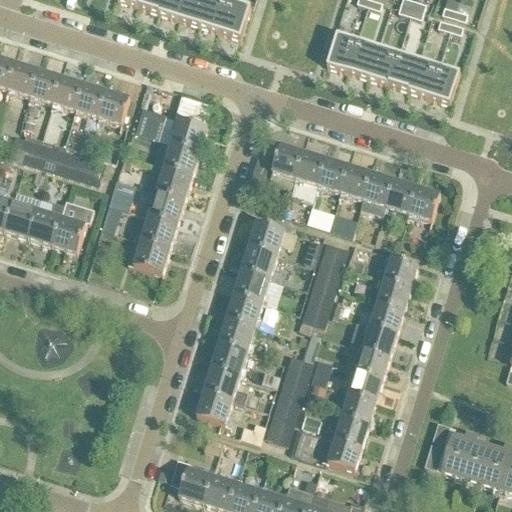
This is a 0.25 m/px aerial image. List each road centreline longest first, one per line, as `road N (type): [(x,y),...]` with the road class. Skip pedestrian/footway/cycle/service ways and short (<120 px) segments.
road 1 (residential): [(492,179),(388,511)]
road 2 (residential): [(255,100),(0,19)]
road 3 (residential): [(181,339),(255,100)]
road 4 (residential): [(492,179),(255,100)]
road 5 (residential): [(181,339),(0,282)]
road 6 (residential): [(129,511),(181,339)]
